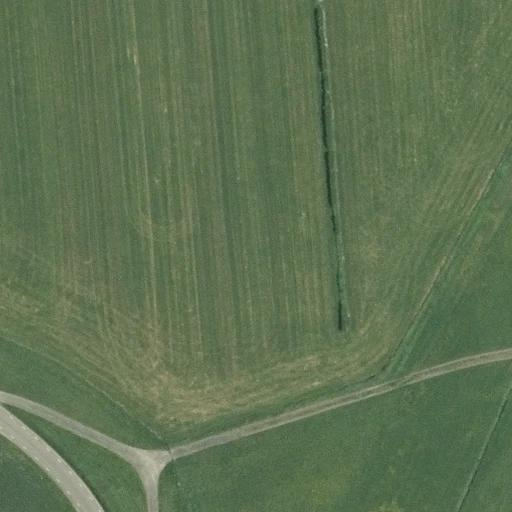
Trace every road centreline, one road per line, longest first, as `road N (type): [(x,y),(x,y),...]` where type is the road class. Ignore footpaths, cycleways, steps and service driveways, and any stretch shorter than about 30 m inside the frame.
road 1 (unclassified): [(150,511),(149,490),(130,455),(0,404)]
road 2 (tertiary): [(90,511),(36,449),(0,425)]
